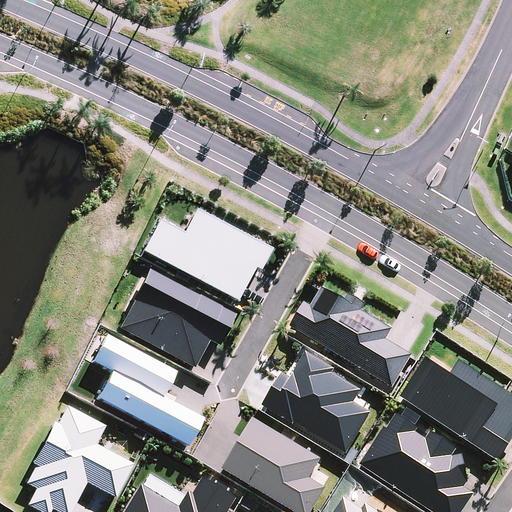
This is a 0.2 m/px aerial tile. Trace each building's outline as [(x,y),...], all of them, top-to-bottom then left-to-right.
[(156,222),(140,253),(234,302),(251,271),(257,273),(268,251),(192,211),(180,234),(156,222)] [(131,304),(117,329),(191,368),(205,340),(215,345),(231,316),(145,271),(128,302),(131,304)] [(300,304),(286,328),(391,390),(411,357),(385,343),(391,332),(358,313),(363,306),(347,297),(342,303),(321,291),(310,310),(300,304)] [(279,376),(262,407),(291,426),(293,424),(345,455),(370,415),(352,405),(360,393),(329,376),(334,371),(304,356),(289,382),(279,376)] [(424,362),(398,400),(496,464),(511,440),(511,427),(510,427),(511,424),(511,399),(457,363),(448,378),(424,362)] [(103,427),(65,407),(55,425),(51,423),(29,465),(33,467),(23,484),(34,490),(25,507),(35,511),(49,511),(50,511),(52,511),(69,511),(84,484),(113,500),(131,465),(94,445),(103,427)] [(382,428),(358,466),(425,511),(462,511),(473,495),(463,489),(466,484),(461,456),(451,460),(457,451),(428,435),(424,441),(415,434),(416,431),(393,416),(385,430),(382,428)] [(221,471),(289,511),(311,511),(325,491),(308,481),(319,462),(252,421),(221,471)] [(178,510),(141,488),(126,511),(228,511),(236,501),(202,480),(192,497),(187,494),(178,510)] [(343,500),(335,511),(371,511),(363,506),(360,510),(343,500)]
